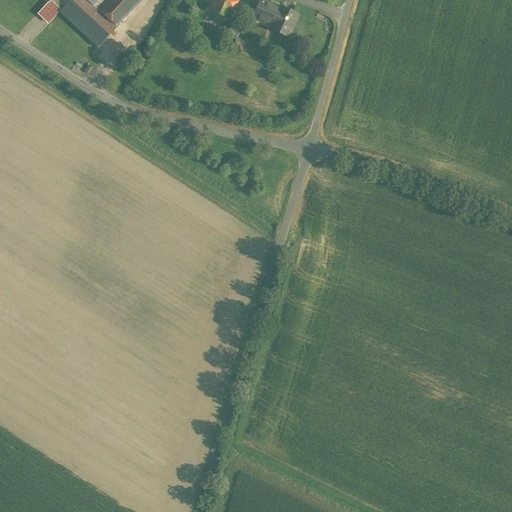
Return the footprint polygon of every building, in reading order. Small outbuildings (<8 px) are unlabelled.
[(68,2),(65,0),(48,0),(60,10),(60,11),(68,2)] [(98,10),(87,0),(69,0),(68,2),(60,11),(60,10),(59,11),(97,46),(116,26),(115,26),(98,10)] [(87,0),(98,10),(107,0),(87,0)] [(107,0),(98,10),(115,26),(116,26),(140,0),(107,0)] [(237,0),(211,0),(207,9),(229,19),(237,0)] [(279,8),(260,0),(259,0),(252,17),(271,25),(269,28),(288,37),(298,15),(279,7),(279,8)] [(265,58),(269,69),(279,65),(274,54),(265,58)]
